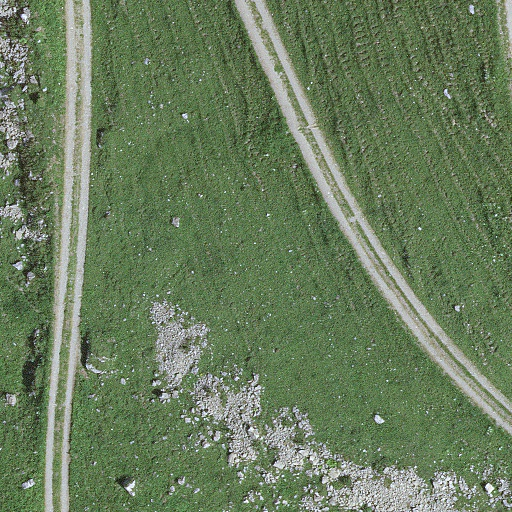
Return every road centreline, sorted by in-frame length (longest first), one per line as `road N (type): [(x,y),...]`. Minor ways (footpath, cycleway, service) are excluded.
road 1 (track): [(81,0),(70,363),(57,511)]
road 2 (track): [(511,418),(438,351),(375,266),(243,0)]
